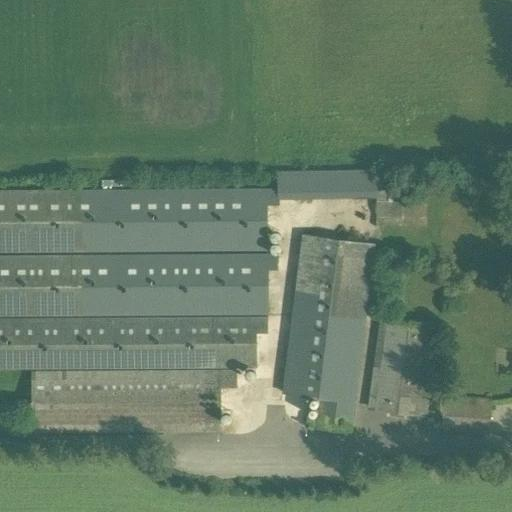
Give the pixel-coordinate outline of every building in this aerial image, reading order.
[(0,431),(32,431),(220,430),(219,386),(235,386),(235,368),(256,368),(256,336),(268,336),(268,270),(277,270),(277,253),(266,253),(267,204),(279,204),(279,199),(376,196),(375,169),(360,170),(278,173),(277,186),(267,186),(78,191),(0,191),(0,431)] [(401,218),(402,178),(377,178),(377,217),(401,218)] [(350,431),(374,244),(303,235),(283,393),(321,398),(318,418),(308,417),(307,425),(317,426),(317,427),(350,431)] [(426,417),(439,323),(380,316),(368,410),(426,417)] [(489,431),(490,398),(443,396),(442,428),(489,431)]
